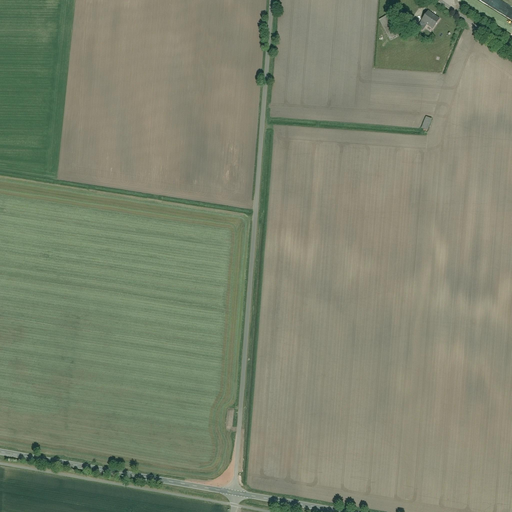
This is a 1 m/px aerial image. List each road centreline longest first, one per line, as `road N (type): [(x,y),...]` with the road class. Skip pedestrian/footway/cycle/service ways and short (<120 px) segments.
road 1 (unclassified): [(272,0),(236,492)]
road 2 (tertiary): [(0,451),(236,492)]
